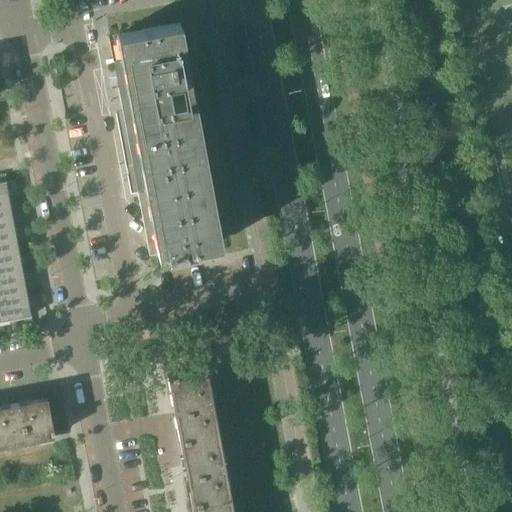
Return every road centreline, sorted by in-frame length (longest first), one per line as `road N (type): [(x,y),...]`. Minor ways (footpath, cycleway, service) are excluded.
road 1 (secondary): [(252,0),(349,511)]
road 2 (secondary): [(394,511),(299,0)]
road 3 (residential): [(24,39),(77,28),(132,309),(82,340)]
road 4 (residential): [(82,340),(24,39)]
road 5 (residential): [(113,511),(82,340)]
